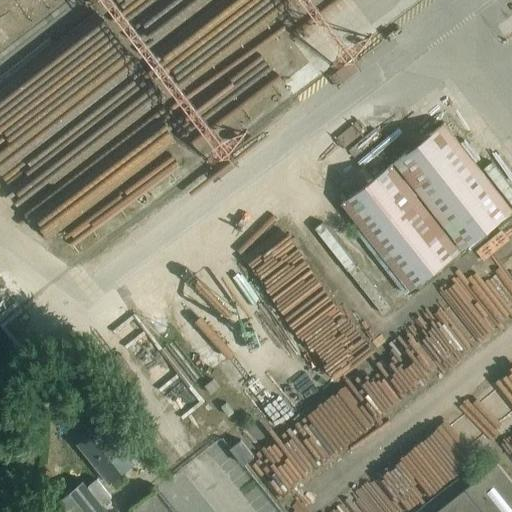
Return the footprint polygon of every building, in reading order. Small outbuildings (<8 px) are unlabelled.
[(50,60),(0,92),(0,122),(23,108),(40,134),(91,100),(64,61),(55,67),(50,60)] [(463,249),(511,211),(511,209),(444,122),(394,161),(463,249)] [(411,290),(460,252),(391,163),(342,202),(411,290)] [(501,334),(511,325),(511,261),(487,280),(511,311),(511,313),(503,318),(487,319),(487,327),(478,335),(467,335),(467,345),(444,347),(445,362),(434,363),(435,374),(440,381),(445,381),(471,361),(471,354),(485,353),(485,344),(498,334),(501,334)] [(221,301),(191,325),(236,378),(263,410),(299,380),(241,311),(234,317),(221,301)] [(341,368),(348,364),(341,351),(344,349),(335,333),(352,323),(349,317),(327,330),(335,343),(329,347),(341,368)] [(313,354),(327,380),(337,374),(323,349),(313,354)] [(213,395),(221,389),(213,379),(205,385),(213,395)] [(229,416),(234,412),(227,402),(221,406),(229,416)] [(109,482),(133,463),(103,424),(78,443),(109,482)] [(244,465),(254,457),(241,441),(231,449),(244,465)] [(353,511),(415,511),(441,490),(414,459),(395,476),(392,473),(351,509),(353,511)] [(511,511),(511,481),(497,462),(435,511),(511,511)] [(88,486),(83,480),(57,502),(65,511),(107,511),(108,511),(103,504),(111,497),(97,479),(88,486)]
